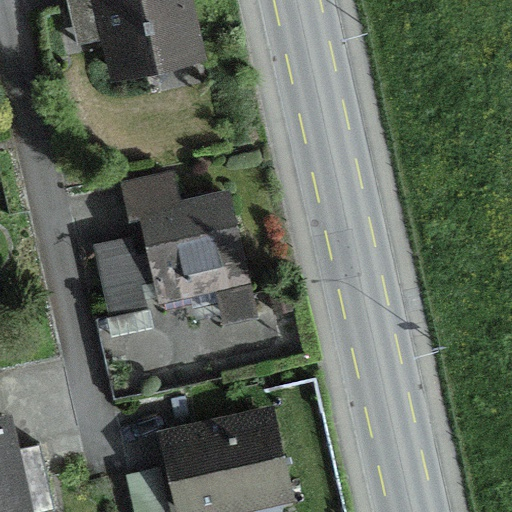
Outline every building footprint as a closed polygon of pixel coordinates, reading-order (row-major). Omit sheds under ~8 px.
[(66,0),(72,23),(102,16),(114,70),(198,51),(186,0),(66,0)] [(253,307),(227,193),(179,203),(173,174),(123,185),(130,214),(142,212),(161,300),(163,300),(165,307),(192,301),(190,291),(217,285),(224,314),(253,307)] [(263,411),(171,431),(184,488),(189,511),(208,511),(252,502),(246,474),(276,468),(263,411)] [(0,503),(18,499),(20,511),(33,511),(54,508),(39,442),(9,449),(3,420),(1,421),(0,421),(0,503)] [(189,511),(184,488),(156,494),(160,511),(189,511)]
